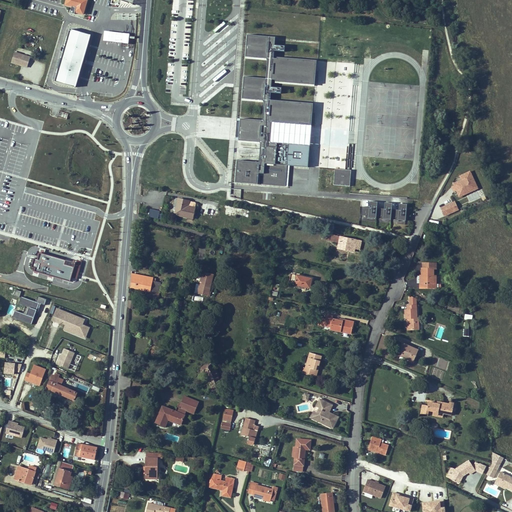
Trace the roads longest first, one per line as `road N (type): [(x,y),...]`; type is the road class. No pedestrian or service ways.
road 1 (residential): [(428,203),(361,370),(353,511)]
road 2 (primary): [(108,444),(132,170)]
